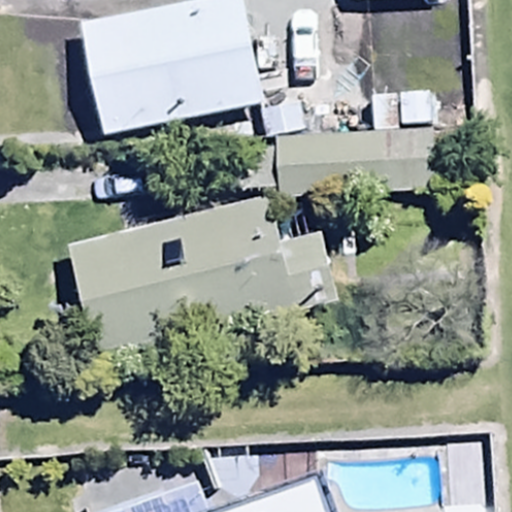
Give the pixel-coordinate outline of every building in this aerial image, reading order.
[(352,0),(353,9),(448,6),(448,0),(352,0)] [(110,149),(269,113),(243,2),(85,38),(110,149)] [(306,146),(299,114),(259,122),(266,155),(234,156),(235,198),(277,197),(278,209),(436,203),(434,141),(306,146)] [(267,212),(73,257),(99,371),(197,349),(203,378),(240,369),(233,339),(341,314),(326,247),(278,258),(267,212)] [(335,511),(328,490),(267,511),(208,511),(202,492),(147,511),(335,511)]
